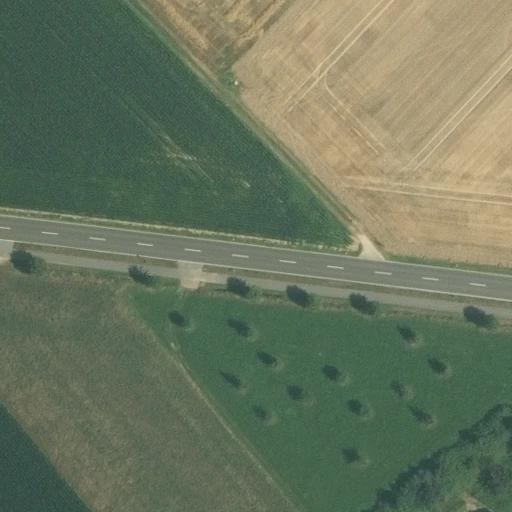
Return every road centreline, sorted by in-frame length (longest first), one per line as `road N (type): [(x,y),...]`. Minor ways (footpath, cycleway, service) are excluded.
road 1 (secondary): [(0,229),(511,291)]
road 2 (track): [(376,298),(374,255),(355,228),(133,0)]
